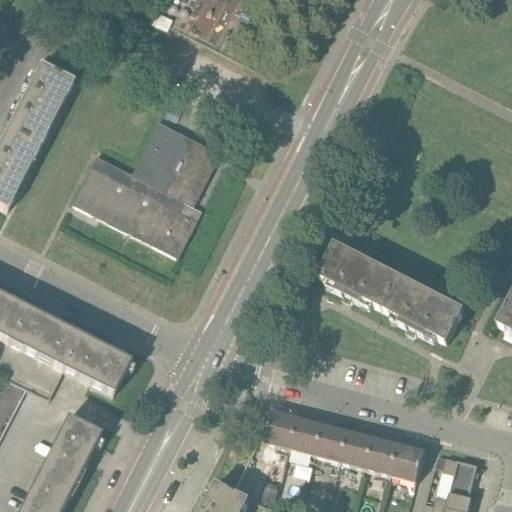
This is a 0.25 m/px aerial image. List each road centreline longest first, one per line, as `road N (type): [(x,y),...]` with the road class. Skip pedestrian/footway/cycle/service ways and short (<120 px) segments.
road 1 (tertiary): [(207,363),(392,0)]
road 2 (residential): [(511,443),(207,363)]
road 3 (residential): [(207,363),(0,257)]
road 4 (unknown): [(317,146),(147,63)]
road 5 (tertiary): [(131,511),(207,363)]
